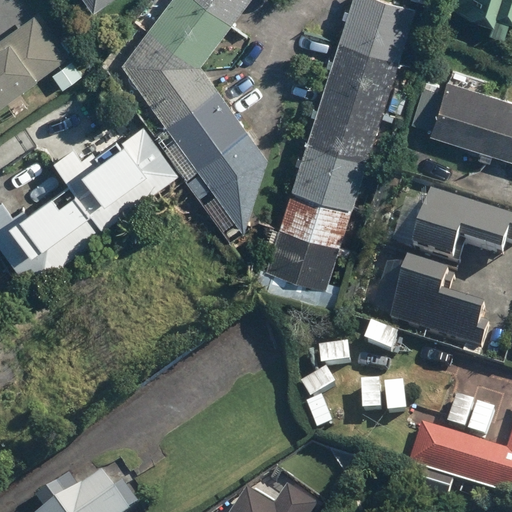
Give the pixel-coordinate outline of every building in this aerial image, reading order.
[(250,0),(172,0),(124,61),(249,231),(273,156),(205,62),(250,0)] [(422,3),(413,0),(351,0),(265,265),(330,286),(422,3)] [(511,24),(511,0),(456,0),(455,6),(511,24)] [(0,105),(67,57),(36,14),(0,39),(0,105)] [(436,126),(511,150),(511,92),(453,73),(436,126)] [(173,171),(144,129),(104,158),(97,148),(85,156),(75,142),(53,158),(69,181),(33,206),(29,203),(17,211),(9,199),(0,205),(0,230),(30,272),(173,171)] [(469,239),(511,252),(511,217),(436,194),(419,248),(462,261),(469,239)] [(452,294),(459,273),(414,260),(396,318),(484,344),(495,307),(452,294)] [(178,275),(149,298),(155,306),(118,334),(144,369),(211,318),(178,275)] [(116,392),(54,303),(2,340),(65,429),(116,392)] [(511,487),(511,456),(511,457),(429,428),(418,460),(511,491),(511,487)] [(84,489),(74,475),(40,499),(49,511),(138,511),(139,511),(110,470),(84,489)] [(313,511),(316,508),(292,493),(283,508),(252,490),(238,511),(313,511)]
